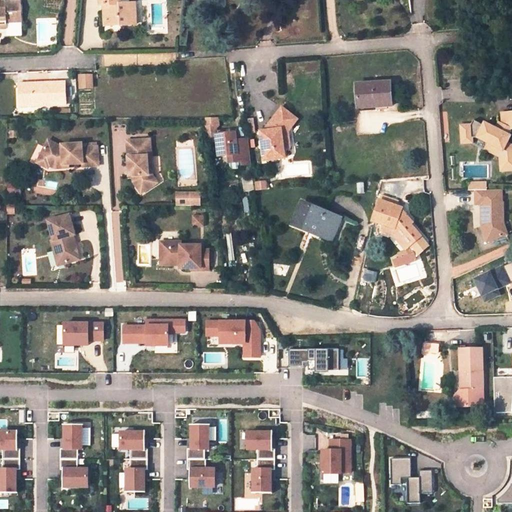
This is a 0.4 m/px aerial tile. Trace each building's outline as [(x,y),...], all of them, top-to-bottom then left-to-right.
[(101,0),(101,5),(106,5),(107,15),(105,16),(105,25),(136,24),(135,11),(128,11),(127,4),(126,0),(101,0)] [(0,27),(6,28),(6,22),(20,21),(19,2),(5,2),(6,8),(0,8),(0,27)] [(91,74),(81,74),(81,88),(91,88),(91,74)] [(65,81),(19,83),(20,107),(66,104),(65,81)] [(390,82),(357,84),(358,104),(375,103),(375,107),(392,105),(390,82)] [(262,148),(264,161),(285,158),(283,148),(282,139),(287,132),(297,119),(281,107),(263,131),(260,132),(261,144),(263,144),(263,148),(262,148)] [(511,128),(511,112),(502,113),(502,125),(503,125),(500,130),(495,128),(484,122),(483,125),(473,120),(470,125),(460,126),(461,136),(471,135),(471,138),(477,137),(488,143),(485,149),(500,157),(501,171),(511,169),(511,148),(506,145),(507,143),(511,135),(508,134),(510,129),(511,128)] [(204,118),(207,141),(217,140),(219,156),(229,155),(230,166),(234,169),(240,168),(242,165),(251,164),(248,139),(236,141),(235,133),(222,134),(215,135),(214,132),(213,126),(217,126),(215,118),(204,118)] [(471,135),(461,136),(461,144),(471,143),(471,138),(471,135)] [(150,140),(127,141),(129,176),(133,176),(133,182),(141,193),(153,186),(147,177),(147,175),(148,175),(148,167),(151,166),(150,140)] [(60,147),(48,141),(39,158),(49,163),(48,166),(55,169),(64,168),(63,165),(68,165),(82,164),(83,167),(98,166),(97,147),(82,148),(82,144),(62,145),(62,146),(60,147)] [(39,158),(36,163),(46,168),(48,166),(49,163),(39,158)] [(148,167),(148,175),(147,175),(147,177),(153,186),(157,183),(152,175),(151,166),(148,167)] [(501,189),(485,190),(475,190),(475,204),(481,204),(481,216),(484,216),(484,222),(481,226),(485,242),(506,236),(503,224),(502,203),(501,203),(501,189)] [(198,192),(173,191),(174,206),(198,205),(198,192)] [(401,208),(379,201),(373,221),(383,225),(394,229),(392,234),(405,249),(420,235),(410,224),(400,212),(401,208)] [(340,218),(302,202),(294,225),(310,231),(311,228),(333,236),(340,218)] [(410,224),(413,222),(401,208),(400,212),(410,224)] [(201,215),(190,216),(190,227),(202,226),(201,215)] [(69,216),(48,222),(53,241),(51,241),(54,251),(59,250),(63,265),(79,260),(74,243),(72,243),(71,237),(74,235),(69,216)] [(383,225),(381,231),(392,234),(394,229),(383,225)] [(310,231),(331,240),(333,236),(311,228),(310,231)] [(181,242),(160,242),(160,265),(175,265),(175,263),(180,263),(180,268),(209,268),(208,249),(200,250),(201,245),(181,245),(181,242)] [(59,250),(54,251),(58,266),(63,265),(59,250)] [(46,253),(49,266),(55,265),(52,251),(46,253)] [(511,281),(511,262),(475,279),(485,300),(499,294),(497,289),(511,281)] [(147,326),(123,326),(124,343),(147,343),(147,345),(169,345),(169,332),(185,332),(185,321),(147,321),(147,326)] [(216,331),(216,322),(207,322),(207,337),(221,337),(221,331),(216,331)] [(255,329),(255,322),(216,322),(216,331),(221,331),(221,337),(221,343),(237,343),(237,341),(245,341),(245,344),(245,357),(260,357),(260,330),(259,329),(255,329)] [(104,340),(104,323),(65,323),(65,326),(65,345),(81,345),(81,340),(89,340),(104,340)] [(511,337),(503,338),(503,353),(511,352),(511,337)] [(339,370),(339,349),(289,349),(289,368),(304,368),(304,363),(309,363),(309,370),(339,370)] [(482,349),(460,349),(460,371),(464,371),(465,390),(461,390),(454,397),(455,407),(482,407),(482,349)] [(511,408),(511,376),(493,377),(494,413),(511,412),(511,408)] [(65,439),(65,449),(61,449),(61,459),(78,459),(79,449),(82,449),(82,425),(65,425),(65,439)] [(192,439),(192,449),(188,449),(188,459),(205,459),(205,449),(209,449),(209,425),(192,425),(192,439)] [(0,432),(0,449),(3,449),(3,459),(21,459),(21,449),(18,449),(18,439),(18,432),(0,432)] [(121,432),(121,449),(131,449),(131,459),(148,459),(148,449),(146,449),(146,439),(146,432),(121,432)] [(248,432),(248,449),(258,449),(258,459),(275,459),(275,449),(273,449),(273,439),(273,433),(248,432)] [(351,473),(351,440),(331,440),(331,450),(323,450),(323,474),(341,474),(341,473),(351,473)] [(407,478),(408,503),(421,503),(421,494),(433,494),(433,470),(420,470),(420,477),(412,478),(411,458),(391,459),(392,485),(402,485),(402,478),(407,478)] [(17,480),(17,470),(21,470),(21,459),(3,459),(3,470),(0,469),(0,492),(17,493),(17,480)] [(88,487),(88,469),(78,469),(78,459),(61,459),(61,470),(63,470),(63,480),(63,486),(88,487)] [(145,479),(145,470),(148,470),(148,459),(131,459),(131,469),(127,469),(127,492),(145,492),(145,479)] [(215,487),(215,469),(206,469),(206,459),(205,459),(188,459),(188,470),(190,470),(190,480),(190,486),(215,487)] [(271,480),(271,470),(275,470),(275,459),(258,459),(258,470),(254,470),(254,493),(271,493),(271,480)] [(511,483),(508,490),(504,494),(498,499),(498,503),(511,503),(511,483)]
